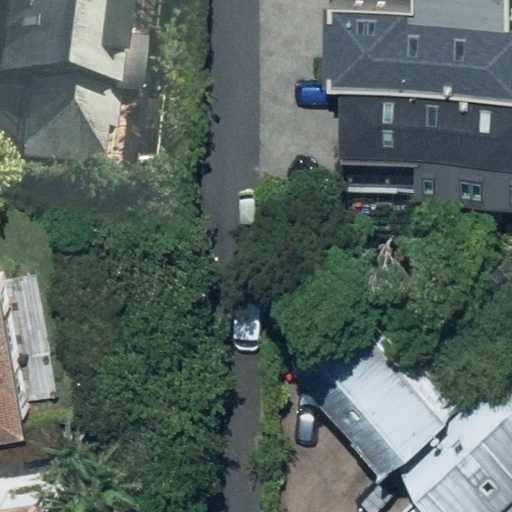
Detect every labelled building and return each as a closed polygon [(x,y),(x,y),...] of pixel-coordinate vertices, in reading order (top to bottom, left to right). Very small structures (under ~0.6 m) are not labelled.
[(164,102),(156,102),(159,48),(144,47),(146,0),(9,0),(5,92),(31,93),(27,182),(133,187),(135,141),(162,143),(164,102)] [(511,0),(347,0),(345,74),(356,74),(353,170),(511,173),(511,0)] [(0,422),(55,409),(18,260),(0,264),(0,422)] [(511,511),(511,340),(488,363),(401,268),(317,345),(468,511),(511,511)] [(75,511),(69,477),(0,490),(0,511),(75,511)]
